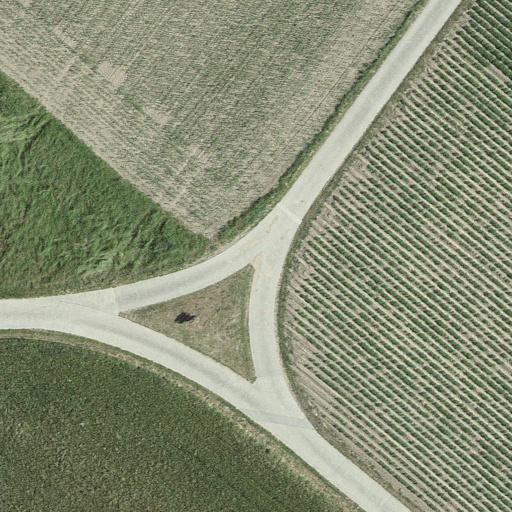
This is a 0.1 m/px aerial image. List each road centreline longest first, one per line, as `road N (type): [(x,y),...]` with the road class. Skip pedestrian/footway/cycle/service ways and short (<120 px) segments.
road 1 (track): [(72,313),(199,278),(277,227),(445,0)]
road 2 (unclassified): [(396,511),(278,413),(197,366),(72,313),(0,314)]
road 3 (track): [(277,227),(262,317),(278,413)]
